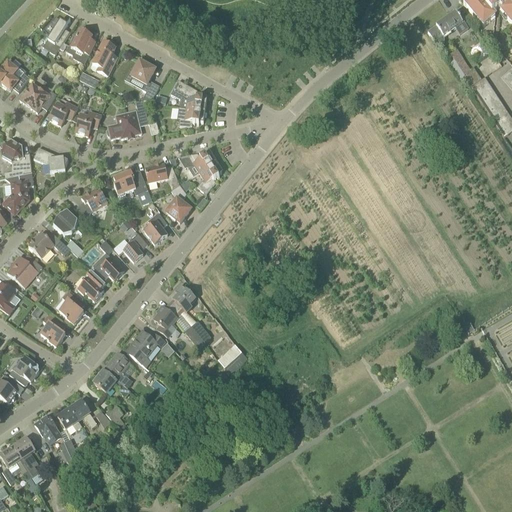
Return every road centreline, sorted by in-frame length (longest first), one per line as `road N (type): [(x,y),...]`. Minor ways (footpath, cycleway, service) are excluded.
road 1 (residential): [(73,377),(280,124)]
road 2 (residential): [(280,124),(75,10),(71,0)]
road 3 (residential): [(280,124),(429,0)]
road 4 (residential): [(117,160),(280,124)]
road 5 (residential): [(0,257),(51,198),(117,160)]
road 6 (residential): [(117,160),(79,154),(0,111)]
